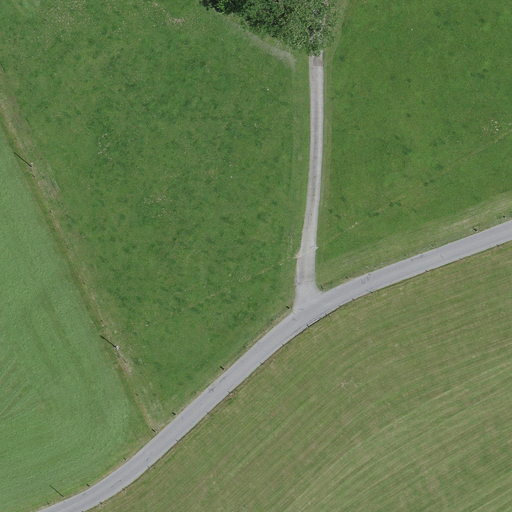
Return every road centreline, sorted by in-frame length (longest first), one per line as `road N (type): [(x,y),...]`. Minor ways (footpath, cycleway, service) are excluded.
road 1 (unclassified): [(60,511),(126,476),(310,312),(347,289),(511,230)]
road 2 (track): [(310,312),(304,289),(317,207),(325,0)]
